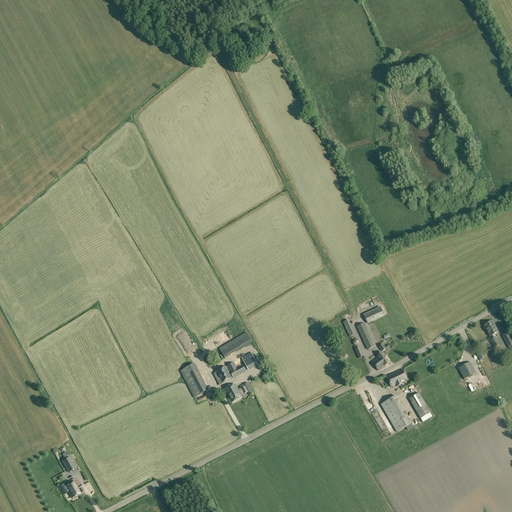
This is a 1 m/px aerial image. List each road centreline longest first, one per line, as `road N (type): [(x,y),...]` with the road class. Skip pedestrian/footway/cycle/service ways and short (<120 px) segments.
road 1 (unclassified): [(107,511),(511,299)]
road 2 (track): [(366,0),(388,52),(409,50),(413,63),(389,78)]
